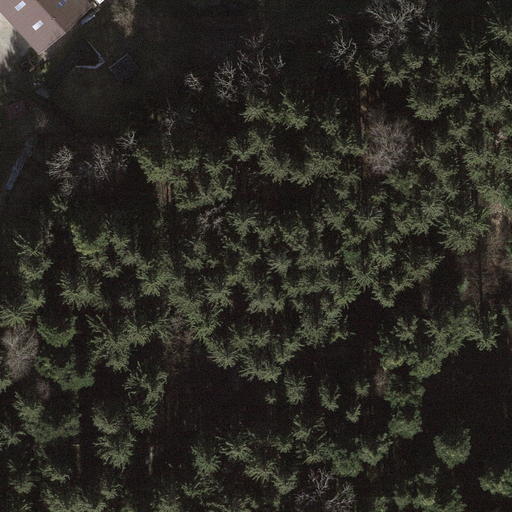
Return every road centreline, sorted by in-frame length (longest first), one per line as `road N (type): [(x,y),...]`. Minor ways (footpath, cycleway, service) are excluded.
road 1 (track): [(74,511),(211,417),(511,125)]
road 2 (track): [(211,417),(181,370),(140,213),(14,74)]
